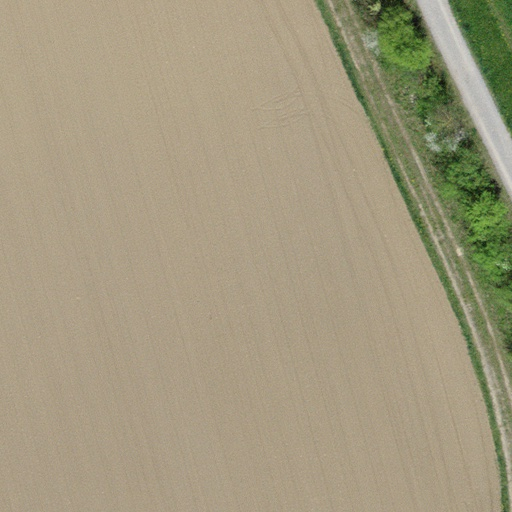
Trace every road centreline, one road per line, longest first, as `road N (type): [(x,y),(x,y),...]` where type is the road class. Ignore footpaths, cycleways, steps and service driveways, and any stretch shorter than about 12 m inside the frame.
road 1 (track): [(348,0),(465,287),(511,432)]
road 2 (unclassified): [(428,0),(511,172)]
